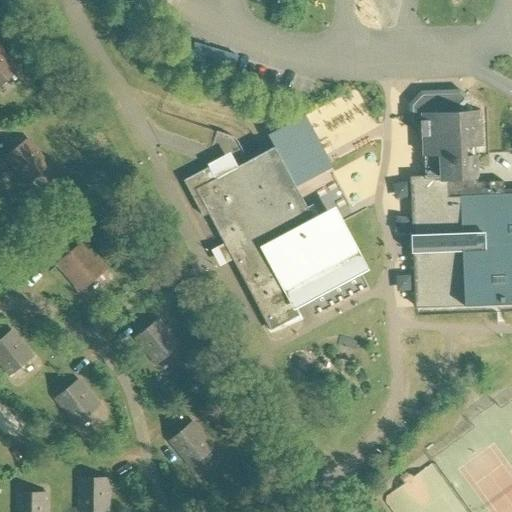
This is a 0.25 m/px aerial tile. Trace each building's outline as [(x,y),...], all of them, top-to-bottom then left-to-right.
[(0,84),(18,70),(0,47),(0,84)] [(459,94),(422,95),(411,106),(418,112),(412,119),(419,126),(420,139),(423,142),(424,178),(413,179),(415,238),(413,238),(414,256),(417,255),(417,314),(511,310),(511,190),(503,191),(503,182),(488,183),(489,172),(481,172),(481,178),(476,178),(475,146),(480,146),(479,112),(463,113),(463,106),(467,102),(459,94)] [(321,149),(298,107),(263,126),(274,147),(286,168),(321,149)] [(4,158),(26,184),(49,165),(28,139),(4,158)] [(208,167),(183,181),(202,217),(208,214),(261,315),(262,315),(270,330),(298,315),(287,294),(352,259),(334,227),(321,234),(286,168),(274,147),(215,179),(208,167)] [(58,264),(81,290),(106,269),(84,242),(58,264)] [(363,271),(328,284),(333,296),(368,283),(363,271)] [(135,339),(156,364),(179,346),(158,320),(135,339)] [(0,340),(0,364),(9,376),(32,357),(11,331),(0,340)] [(55,399),(76,425),(98,406),(78,381),(55,399)] [(169,442),(190,467),(213,448),(192,423),(169,442)] [(78,511),(108,511),(108,479),(78,478),(78,511)] [(16,511),(45,511),(46,493),(17,493),(16,511)]
